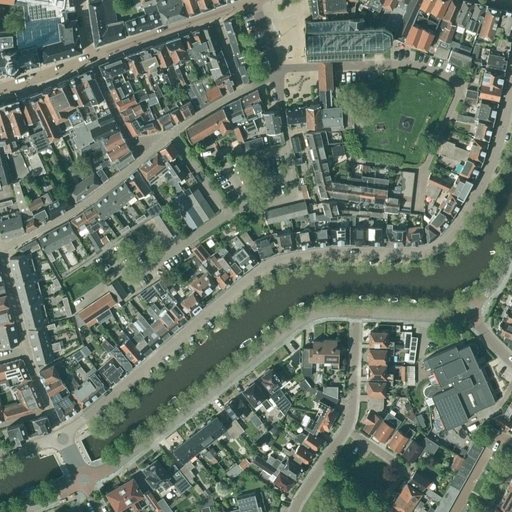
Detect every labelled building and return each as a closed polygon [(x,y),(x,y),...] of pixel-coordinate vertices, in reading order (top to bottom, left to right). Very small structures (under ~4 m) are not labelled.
[(0,29),(0,71),(6,71),(7,72),(13,70),(14,75),(18,74),(17,70),(24,68),(24,67),(40,63),(40,62),(44,61),(82,51),(82,50),(79,33),(78,34),(76,18),(68,19),(67,10),(75,9),(74,0),(0,0),(14,2),(23,3),(26,27),(17,28),(0,29)] [(127,25),(124,26),(123,21),(117,22),(112,0),(88,0),(88,2),(88,3),(95,46),(125,36),(163,23),(158,6),(157,3),(147,7),(145,3),(152,0),(140,0),(141,4),(142,4),(144,9),(142,10),(143,15),(125,22),(127,25)] [(182,0),(155,0),(157,3),(158,6),(163,23),(187,15),(182,0)] [(201,11),(196,0),(182,0),(187,15),(201,11)] [(196,0),(201,11),(213,7),(211,0),(196,0)] [(310,0),(314,21),(330,20),(329,15),(327,15),(323,0),(310,0)] [(337,0),(323,0),(327,15),(329,15),(330,20),(339,20),(338,11),(337,0)] [(351,18),(350,10),(349,2),(349,0),(337,0),(338,11),(339,20),(349,19),(348,18),(351,18)] [(356,2),(357,0),(349,0),(349,2),(350,10),(351,18),(354,18),(354,15),(356,4),(356,2)] [(366,0),(366,4),(369,6),(371,7),(381,11),(383,5),(385,0),(366,0)] [(378,25),(385,28),(396,0),(385,0),(383,5),(387,6),(378,25)] [(402,17),(409,0),(396,0),(385,28),(395,33),(402,17)] [(422,0),(409,0),(402,17),(395,33),(393,38),(405,43),(405,42),(422,0)] [(439,22),(448,0),(422,0),(405,42),(426,50),(439,22)] [(447,50),(450,40),(454,30),(456,26),(454,25),(455,23),(463,1),(460,0),(448,0),(439,22),(439,23),(441,20),(448,23),(446,28),(445,27),(440,39),(434,56),(446,61),(449,51),(447,50)] [(475,4),(463,1),(455,23),(454,25),(456,26),(454,30),(463,33),(464,28),(466,29),(475,4)] [(480,33),(488,7),(475,4),(466,29),(477,32),(480,33)] [(500,10),(488,7),(480,33),(477,32),(477,34),(476,34),(475,39),(490,43),(492,38),(500,10)] [(511,12),(500,10),(497,28),(495,27),(493,36),(502,38),(498,37),(495,50),(508,53),(509,49),(511,36),(511,32),(511,12)] [(330,20),(314,21),(308,21),(306,21),(304,20),(303,21),(304,23),(304,28),(304,29),(303,29),(303,32),(304,32),(304,48),(303,48),(303,52),(304,52),(304,54),(305,54),(305,59),(304,60),(306,62),(308,60),(318,59),(330,59),(364,57),(364,48),(369,48),(369,49),(371,49),(371,48),(382,47),(382,48),(385,48),(384,47),(390,42),(391,43),(392,41),(391,40),(391,33),(384,29),(381,28),(364,28),(364,18),(354,18),(351,18),(348,18),(349,19),(339,20),(330,20)] [(250,62),(246,52),(243,42),(244,42),(241,32),(240,33),(239,29),(240,28),(238,23),(237,24),(236,20),(234,19),(233,19),(231,20),(231,19),(223,22),(244,83),(256,80),(252,68),(253,67),(251,62),(250,62)] [(210,54),(208,54),(208,55),(210,61),(207,62),(210,70),(226,65),(212,26),(201,29),(210,54)] [(191,33),(180,37),(189,58),(197,54),(201,65),(205,64),(202,56),(208,55),(208,54),(210,54),(201,29),(191,33)] [(180,37),(165,42),(183,87),(185,86),(198,110),(210,103),(204,92),(198,80),(197,80),(198,80),(189,58),(180,37)] [(457,52),(460,44),(450,40),(447,50),(449,51),(451,47),(453,47),(452,50),(457,52)] [(176,88),(176,86),(174,85),(169,72),(168,72),(167,68),(174,65),(165,42),(153,46),(162,71),(166,80),(169,87),(168,89),(169,91),(171,91),(176,89),(176,88)] [(457,52),(469,56),(472,48),(460,44),(457,52)] [(154,92),(156,96),(157,99),(163,97),(161,94),(160,89),(159,89),(157,84),(166,80),(162,71),(153,46),(138,51),(146,72),(151,86),(152,86),(154,92)] [(508,53),(495,50),(490,49),(486,66),(504,70),(508,53)] [(466,76),(470,63),(471,57),(469,56),(457,52),(452,50),(448,61),(462,66),(459,74),(460,74),(466,76)] [(138,51),(125,55),(130,67),(132,66),(136,76),(146,72),(138,51)] [(132,66),(130,67),(125,55),(100,65),(104,77),(120,71),(124,81),(126,83),(129,82),(128,80),(137,77),(136,76),(132,66)] [(481,59),(471,57),(470,63),(482,66),(481,59)] [(339,87),(332,87),(331,67),(331,62),(330,59),(318,59),(318,67),(320,104),(320,106),(331,105),(331,106),(340,105),(339,87)] [(212,74),(213,78),(214,79),(230,74),(226,65),(210,70),(212,74)] [(89,99),(97,117),(109,111),(104,99),(99,88),(91,69),(78,75),(89,99)] [(485,69),(481,87),(479,96),(477,96),(478,92),(467,90),(465,97),(477,100),(481,100),(490,102),(491,99),(498,100),(504,73),(485,69)] [(104,77),(109,90),(123,84),(123,82),(124,81),(120,71),(104,77)] [(212,74),(198,80),(204,92),(211,88),(207,81),(213,78),(212,74)] [(235,88),(230,74),(214,79),(215,82),(216,85),(223,95),(235,88)] [(97,117),(89,99),(78,75),(66,80),(78,107),(82,105),(85,106),(89,115),(83,118),(85,121),(86,124),(110,112),(109,111),(97,117)] [(86,124),(85,121),(83,118),(78,107),(66,80),(42,91),(63,136),(66,135),(71,133),(70,130),(73,129),(76,135),(73,137),(79,149),(89,144),(89,143),(94,140),(95,142),(102,139),(103,139),(120,131),(114,120),(110,112),(86,124)] [(134,94),(129,82),(126,83),(124,81),(123,82),(123,84),(109,90),(112,96),(115,101),(130,96),(134,95),(134,94)] [(223,96),(223,95),(216,85),(211,88),(204,92),(210,103),(223,96)] [(257,90),(248,95),(255,112),(257,118),(257,119),(260,118),(259,111),(263,109),(257,90)] [(42,91),(30,95),(49,141),(61,136),(42,91)] [(115,101),(120,112),(138,104),(139,103),(145,100),(149,98),(148,95),(147,94),(137,98),(138,99),(136,100),(134,95),(130,96),(115,101)] [(29,131),(33,143),(37,152),(38,152),(50,145),(49,141),(30,95),(18,100),(27,125),(35,121),(37,127),(29,131)] [(255,112),(248,95),(240,99),(247,122),(257,118),(255,112)] [(477,100),(465,97),(462,103),(476,106),(477,100)] [(239,120),(241,119),(243,123),(247,122),(240,99),(223,107),(223,108),(234,128),(240,144),(244,154),(255,151),(252,140),(243,143),(241,140),(244,140),(248,136),(243,124),(241,125),(239,120)] [(18,100),(5,104),(21,153),(33,177),(46,172),(42,163),(37,152),(33,143),(29,131),(27,125),(18,100)] [(497,104),(490,102),(481,100),(479,108),(476,108),(474,117),(475,117),(475,118),(493,122),(497,104)] [(189,101),(178,107),(184,118),(194,113),(189,101)] [(138,104),(120,112),(125,122),(139,114),(143,112),(139,103),(138,104)] [(31,177),(31,176),(24,162),(21,153),(5,104),(0,104),(0,135),(0,139),(1,140),(12,181),(20,211),(22,221),(25,220),(27,231),(51,219),(45,207),(33,214),(31,211),(43,205),(44,204),(41,197),(27,204),(26,205),(18,180),(31,177)] [(320,106),(320,104),(306,106),(306,121),(307,126),(331,123),(331,128),(354,126),(352,105),(341,106),(341,105),(340,105),(331,106),(331,105),(320,106)] [(297,122),(297,127),(301,126),(300,122),(306,121),(306,106),(294,108),(296,122),(297,122)] [(178,107),(170,111),(176,123),(184,118),(178,107)] [(234,128),(223,108),(186,129),(193,142),(220,127),(223,133),(234,128)] [(287,123),(296,122),(294,108),(285,110),(287,123)] [(142,121),(139,114),(125,122),(133,136),(148,134),(160,131),(153,118),(149,110),(146,112),(151,119),(143,123),(143,124),(141,125),(140,122),(142,121)] [(176,123),(170,111),(157,118),(163,130),(176,123)] [(285,143),(279,111),(274,112),(274,111),(264,113),(268,133),(277,132),(278,136),(280,136),(282,145),(285,143)] [(493,122),(475,118),(457,114),(456,120),(466,122),(466,121),(474,123),(474,120),(478,121),(473,137),(475,137),(488,141),(493,122)] [(107,152),(125,140),(120,131),(103,139),(85,147),(83,148),(85,153),(92,149),(93,150),(100,146),(104,153),(107,152)] [(305,133),(308,146),(322,144),(328,144),(325,131),(319,131),(305,133)] [(0,135),(0,188),(2,188),(1,184),(12,181),(1,140),(0,139),(0,135)] [(252,140),(255,151),(265,149),(262,137),(252,140)] [(294,153),(299,152),(301,151),(298,137),(290,138),(294,153)] [(442,147),(482,162),(487,144),(477,140),(473,139),(469,151),(454,146),(454,144),(445,140),(442,147)] [(131,150),(125,140),(107,152),(110,159),(101,164),(103,167),(108,165),(109,166),(118,161),(117,157),(131,150)] [(173,176),(177,182),(186,176),(179,165),(178,166),(172,157),(178,153),(171,142),(160,151),(161,153),(158,155),(173,176)] [(236,158),(244,154),(240,144),(233,147),(235,149),(232,151),(236,158)] [(322,144),(308,146),(311,158),(325,157),(322,144)] [(331,148),(332,156),(344,154),(343,146),(331,148)] [(473,180),(482,162),(442,147),(439,154),(459,162),(460,159),(465,161),(459,174),(473,180)] [(136,159),(131,150),(120,159),(121,161),(117,164),(121,170),(136,159)] [(182,190),(177,182),(173,176),(158,155),(157,153),(139,168),(150,185),(163,175),(168,181),(176,193),(182,190)] [(325,157),(311,158),(314,171),(328,170),(325,157)] [(108,179),(108,178),(101,169),(97,172),(104,182),(108,179)] [(151,191),(137,170),(125,180),(132,191),(138,199),(151,191)] [(328,170),(314,171),(317,183),(331,181),(328,170)] [(94,174),(79,184),(86,195),(101,184),(94,174)] [(443,190),(450,193),(462,200),(471,183),(458,176),(452,187),(450,185),(451,184),(430,174),(427,182),(428,182),(425,188),(428,189),(438,194),(440,188),(443,190)] [(331,181),(335,196),(347,198),(347,183),(347,176),(341,175),(340,182),(331,181)] [(347,198),(360,199),(361,185),(361,178),(347,176),(347,183),(347,198)] [(361,185),(360,199),(372,201),(374,178),(361,176),(361,178),(361,185)] [(388,179),(374,178),(372,201),(385,203),(387,189),(388,179)] [(116,187),(128,201),(135,195),(124,181),(116,187)] [(331,181),(317,183),(321,197),(335,196),(331,181)] [(86,195),(79,184),(74,187),(81,198),(86,195)] [(187,196),(197,189),(194,184),(183,191),(187,196)] [(397,212),(398,206),(399,200),(399,194),(400,189),(400,186),(398,186),(395,187),(394,190),(387,189),(385,203),(384,210),(396,212),(397,212)] [(81,198),(74,187),(69,191),(76,202),(81,198)] [(120,207),(128,201),(116,187),(108,193),(120,207)] [(190,201),(201,194),(197,189),(187,196),(190,201)] [(428,189),(425,194),(435,199),(438,194),(428,189)] [(183,191),(172,199),(191,230),(203,222),(183,191)] [(43,205),(45,207),(51,219),(74,206),(67,194),(53,202),(47,193),(41,197),(44,204),(43,205)] [(101,199),(112,214),(120,207),(108,193),(101,199)] [(453,217),(462,200),(450,193),(446,200),(442,199),(438,208),(440,210),(442,211),(453,217)] [(193,206),(204,199),(201,194),(190,201),(193,206)] [(93,205),(103,218),(104,220),(104,219),(112,214),(101,199),(93,205)] [(197,211),(207,204),(204,199),(193,206),(197,211)] [(157,202),(151,206),(154,211),(157,215),(163,210),(161,206),(157,202)] [(298,204),(301,215),(308,214),(305,202),(298,204)] [(329,221),(328,215),(336,215),(339,215),(338,211),(336,202),(322,202),(325,214),(315,216),(315,215),(309,216),(310,222),(316,221),(329,221)] [(200,216),(211,209),(207,204),(197,211),(200,216)] [(291,205),(294,217),(301,215),(298,204),(291,205)] [(284,207),(287,219),(294,217),(291,205),(284,207)] [(104,220),(103,218),(102,219),(100,216),(99,217),(91,206),(82,212),(95,230),(101,226),(104,231),(110,227),(104,219),(104,220)] [(278,209),(281,220),(287,219),(284,207),(278,209)] [(214,214),(211,209),(200,216),(203,221),(214,214)] [(271,210),(274,222),(281,220),(278,209),(271,210)] [(163,210),(157,215),(153,217),(157,223),(167,216),(163,210)] [(267,224),(274,222),(271,210),(264,212),(267,224)] [(429,223),(428,224),(440,233),(453,217),(442,211),(440,210),(436,216),(434,214),(429,220),(424,216),(424,219),(429,223)] [(22,221),(20,211),(8,215),(13,236),(25,232),(22,221)] [(95,230),(82,212),(71,220),(78,231),(85,226),(90,233),(88,235),(94,246),(93,247),(95,250),(104,244),(95,230)] [(0,232),(2,239),(13,236),(8,215),(0,216),(0,232)] [(160,227),(170,220),(167,216),(157,223),(160,227)] [(228,225),(235,234),(242,228),(236,219),(228,225)] [(164,233),(174,226),(170,220),(160,227),(164,233)] [(70,221),(59,227),(72,251),(75,249),(71,241),(78,237),(70,221)] [(320,231),(315,231),(315,222),(309,222),(311,230),(314,246),(332,244),(330,228),(328,226),(323,227),(321,229),(320,229),(320,231)] [(440,233),(428,224),(425,228),(427,243),(432,240),(436,237),(440,233)] [(386,245),(405,246),(405,232),(405,230),(392,230),(392,225),(387,225),(387,230),(386,245)] [(177,231),(174,226),(164,233),(167,238),(177,231)] [(332,229),(332,244),(350,244),(350,229),(350,228),(350,226),(339,226),(339,228),(338,229),(332,229)] [(72,251),(59,227),(49,233),(58,248),(64,245),(69,253),(72,251)] [(405,232),(405,246),(425,243),(422,227),(410,229),(410,230),(405,230),(405,232)] [(350,244),(368,244),(368,229),(356,228),(350,228),(350,229),(350,244)] [(313,246),(314,246),(311,230),(308,229),(305,229),(303,232),(294,233),(296,249),(313,246)] [(368,229),(368,244),(386,245),(387,230),(386,229),(375,229),(375,230),(368,229)] [(273,241),(271,234),(253,241),(246,231),(240,236),(250,248),(251,247),(254,250),(258,249),(261,259),(279,252),(275,240),(273,241)] [(58,248),(49,233),(39,238),(52,262),(56,260),(51,252),(58,248)] [(276,233),(271,234),(273,241),(275,240),(279,252),(296,249),(294,233),(293,233),(277,236),(276,233)] [(100,239),(104,243),(109,240),(105,235),(100,239)] [(240,250),(233,256),(244,272),(257,262),(236,237),(233,240),(240,250)] [(10,258),(13,269),(34,264),(32,253),(41,248),(37,240),(21,249),(22,255),(10,258)] [(198,245),(192,250),(202,262),(208,257),(198,245)] [(233,256),(229,251),(217,260),(221,265),(234,280),(244,272),(233,256)] [(190,284),(195,291),(201,297),(218,284),(212,276),(202,265),(196,256),(193,258),(199,267),(204,273),(204,272),(205,274),(198,280),(197,278),(190,284)] [(212,276),(218,284),(223,289),(234,280),(221,265),(217,260),(214,256),(211,259),(220,270),(212,276)] [(34,264),(13,269),(16,281),(37,275),(34,264)] [(37,275),(16,281),(19,292),(40,287),(37,275)] [(57,278),(56,279),(52,281),(56,288),(60,286),(57,278)] [(168,290),(161,279),(153,285),(160,296),(168,290)] [(110,292),(121,285),(117,280),(107,286),(110,292)] [(114,297),(124,290),(121,285),(110,292),(114,297)] [(40,287),(19,292),(22,304),(43,299),(40,287)] [(153,291),(150,287),(139,294),(144,299),(153,291)] [(168,292),(177,303),(190,318),(206,304),(201,297),(195,291),(185,299),(178,290),(176,292),(173,288),(168,292)] [(128,295),(124,290),(114,297),(117,302),(128,295)] [(109,292),(104,295),(111,306),(117,302),(109,292)] [(177,303),(168,292),(165,295),(174,305),(168,310),(181,325),(190,318),(177,303)] [(0,309),(10,306),(9,306),(6,294),(0,296),(0,309)] [(106,309),(108,308),(111,306),(104,295),(99,299),(106,309)] [(67,297),(62,298),(67,317),(72,316),(67,297)] [(43,299),(22,304),(24,315),(46,310),(43,299)] [(96,317),(99,321),(111,313),(108,308),(106,309),(99,299),(90,305),(98,315),(96,317)] [(159,318),(171,333),(181,325),(168,310),(165,306),(160,310),(154,303),(149,307),(159,318)] [(96,317),(98,315),(90,305),(84,309),(91,320),(96,317)] [(0,324),(13,321),(12,317),(10,306),(0,309),(0,324)] [(155,321),(150,325),(150,326),(162,341),(171,333),(149,307),(146,310),(155,321)] [(511,310),(507,308),(502,319),(511,323),(511,310)] [(84,309),(75,315),(78,326),(80,324),(81,326),(91,320),(84,309)] [(46,310),(24,315),(27,327),(49,322),(46,310)] [(141,334),(153,349),(162,341),(150,326),(150,325),(142,316),(138,319),(146,328),(141,333),(140,333),(141,334)] [(13,321),(0,324),(0,336),(16,333),(13,321)] [(508,343),(507,346),(511,350),(511,325),(501,321),(496,332),(506,336),(504,341),(508,343)] [(144,356),(153,349),(141,334),(140,333),(141,333),(132,322),(128,325),(136,334),(130,339),(144,356)] [(28,330),(31,341),(48,337),(46,330),(55,328),(54,324),(28,330)] [(132,360),(135,364),(144,356),(130,339),(123,331),(120,334),(126,340),(120,346),(132,360)] [(386,346),(386,348),(394,348),(394,341),(387,341),(387,333),(370,332),(369,345),(386,346)] [(409,349),(411,337),(412,332),(404,332),(403,349),(409,349)] [(0,348),(19,344),(16,333),(0,336),(0,338),(1,343),(0,343),(0,348)] [(48,337),(31,341),(34,353),(60,346),(59,343),(49,345),(48,337)] [(411,337),(409,349),(409,351),(415,352),(417,338),(411,337)] [(325,339),(325,341),(324,361),(331,361),(331,369),(338,369),(339,348),(337,348),(337,340),(325,339)] [(118,344),(114,347),(105,340),(100,344),(108,353),(109,352),(114,356),(127,371),(135,364),(132,360),(120,346),(119,346),(118,344)] [(324,361),(325,341),(313,341),(312,348),(302,348),(301,367),(302,367),(302,373),(304,376),(311,376),(312,361),(324,361)] [(60,346),(34,353),(37,364),(53,360),(51,352),(61,350),(60,346)] [(81,350),(86,356),(86,355),(86,356),(91,353),(86,346),(81,349),(81,350)] [(478,368),(473,355),(473,354),(474,353),(474,352),(473,351),(473,350),(473,349),(472,349),(472,348),(471,347),(470,347),(469,346),(458,351),(456,346),(427,358),(431,369),(433,368),(439,382),(427,387),(426,387),(426,388),(425,389),(425,390),(424,391),(424,392),(424,393),(425,393),(425,394),(426,395),(427,396),(428,396),(429,396),(430,396),(431,396),(446,429),(468,419),(466,415),(495,403),(480,367),(478,368)] [(394,348),(386,348),(386,350),(369,349),(369,363),(386,363),(386,355),(393,355),(394,348)] [(77,362),(86,356),(81,350),(72,355),(77,362)] [(299,364),(299,350),(289,357),(296,366),(299,364)] [(99,371),(110,386),(127,371),(114,356),(98,370),(99,371)] [(22,360),(20,359),(3,364),(6,378),(7,377),(9,387),(19,384),(31,379),(22,360)] [(45,384),(60,378),(53,365),(39,372),(45,384)] [(385,380),(392,381),(393,374),(385,373),(385,365),(369,365),(368,378),(385,379),(385,380)] [(110,386),(99,371),(98,370),(95,366),(87,373),(88,375),(89,374),(91,375),(88,377),(101,393),(110,386)] [(77,370),(83,376),(87,382),(80,387),(91,401),(101,393),(88,377),(91,375),(89,374),(88,375),(87,373),(86,373),(81,367),(77,370)] [(69,373),(75,380),(77,378),(69,369),(67,370),(69,373)] [(271,398),(276,405),(284,415),(291,403),(278,387),(289,379),(283,371),(277,376),(272,369),(263,376),(265,379),(263,381),(274,396),(271,398)] [(69,373),(66,375),(70,381),(76,388),(71,392),(81,409),(91,401),(80,387),(79,386),(75,380),(69,373)] [(81,409),(71,392),(70,393),(60,377),(60,378),(45,384),(60,419),(61,419),(61,420),(62,420),(63,420),(64,420),(81,409)] [(397,387),(398,381),(392,381),(385,380),(385,382),(368,381),(368,395),(369,395),(383,396),(385,396),(385,387),(392,387),(397,387)] [(43,409),(36,392),(32,381),(21,386),(16,388),(23,403),(24,405),(30,404),(33,412),(43,409)] [(276,405),(271,398),(267,401),(254,383),(243,391),(254,405),(259,401),(265,409),(271,405),(273,408),(276,405)] [(331,407),(336,398),(322,392),(318,390),(311,387),(309,389),(317,393),(312,400),(318,403),(317,405),(320,407),(316,413),(331,422),(336,413),(331,410),(333,408),(331,407)] [(336,398),(337,398),(337,387),(322,387),(322,392),(336,398)] [(383,396),(369,395),(368,409),(370,410),(362,421),(366,424),(363,428),(372,434),(382,419),(378,416),(383,408),(383,396)] [(242,419),(249,413),(244,407),(246,407),(240,399),(235,402),(233,399),(224,406),(233,419),(239,414),(242,419)] [(511,400),(504,413),(491,420),(507,431),(511,423),(506,419),(511,410),(511,400)] [(23,403),(17,405),(17,407),(22,406),(24,415),(33,412),(30,404),(24,405),(23,403)] [(4,420),(14,417),(24,415),(22,406),(17,407),(17,405),(2,409),(4,420)] [(406,417),(411,421),(415,416),(412,409),(406,417)] [(309,430),(316,435),(320,428),(321,429),(322,427),(327,430),(331,422),(316,413),(313,419),(309,417),(304,426),(309,430)] [(373,435),(384,442),(390,433),(392,434),(400,422),(387,413),(373,435)] [(51,429),(46,416),(29,421),(32,433),(38,431),(39,433),(43,432),(44,433),(50,431),(51,429)] [(206,424),(216,437),(221,433),(223,436),(225,434),(228,439),(231,436),(233,438),(239,434),(232,425),(226,429),(216,417),(206,424)] [(232,425),(239,434),(243,430),(235,420),(231,423),(232,424),(232,425)] [(28,437),(23,423),(7,428),(11,439),(15,438),(17,443),(24,440),(25,438),(28,437)] [(206,445),(216,437),(206,424),(196,432),(206,445)] [(276,430),(273,427),(268,430),(272,435),(276,430)] [(406,444),(415,432),(409,428),(405,435),(397,430),(388,444),(399,452),(405,443),(406,444)] [(321,438),(316,435),(309,430),(306,435),(302,433),(296,435),(289,431),(287,434),(302,444),(303,443),(308,447),(310,444),(316,448),(321,440),(320,439),(321,438)] [(184,442),(194,454),(203,447),(194,434),(184,442)] [(412,440),(402,454),(413,462),(418,455),(421,456),(425,451),(431,454),(434,449),(438,444),(426,437),(420,445),(412,440)] [(187,459),(194,454),(184,442),(174,450),(185,465),(179,470),(186,479),(191,485),(194,482),(192,479),(195,476),(193,474),(189,470),(193,467),(187,459)] [(469,448),(480,454),(483,448),(473,442),(469,448)] [(284,448),(281,452),(286,455),(288,457),(293,459),(294,457),(300,462),(302,459),(306,462),(312,454),(299,445),(295,451),(292,448),(289,452),(284,448)] [(214,457),(218,454),(213,448),(209,450),(214,457)] [(466,454),(477,460),(480,454),(469,448),(466,454)] [(218,461),(214,457),(209,450),(205,453),(214,464),(218,461)] [(253,452),(247,458),(252,462),(257,455),(253,452)] [(466,454),(464,459),(463,460),(473,466),(477,460),(466,454)] [(294,481),(278,470),(278,469),(277,468),(276,469),(266,462),(257,455),(252,462),(271,475),(269,479),(273,481),(272,482),(286,491),(294,481)] [(288,457),(286,455),(288,457),(286,455),(281,462),(276,458),(276,459),(270,456),(266,462),(276,469),(277,468),(278,467),(287,473),(290,473),(296,478),(302,468),(303,467),(292,460),(293,459),(288,457)] [(459,466),(470,472),(473,466),(463,460),(464,459),(457,455),(450,468),(457,471),(459,466)] [(179,494),(190,485),(174,464),(165,471),(156,460),(143,470),(148,477),(146,478),(154,487),(159,483),(165,490),(172,484),(179,494)] [(459,466),(457,471),(456,472),(466,478),(470,472),(459,466)] [(226,473),(231,479),(237,474),(231,468),(226,473)] [(429,480),(417,471),(415,470),(408,481),(426,494),(425,495),(438,503),(441,498),(425,486),(429,480)] [(453,478),(463,484),(466,478),(456,472),(453,478)] [(133,478),(121,486),(130,502),(136,511),(142,509),(136,499),(143,495),(133,478)] [(449,485),(460,490),(463,484),(453,478),(449,485)] [(399,494),(421,509),(424,504),(416,499),(421,493),(406,483),(399,494)] [(197,484),(192,488),(199,496),(203,492),(197,484)] [(446,491),(456,497),(460,490),(449,485),(446,491)] [(130,502),(121,486),(107,494),(117,510),(118,510),(119,511),(126,511),(123,507),(130,502)] [(511,511),(511,487),(508,486),(498,506),(508,511),(511,511)] [(158,511),(162,510),(157,502),(148,490),(144,494),(151,504),(157,511),(158,511)] [(442,497),(453,503),(456,497),(446,491),(442,497)] [(224,511),(262,511),(260,504),(257,504),(254,493),(236,497),(239,509),(224,511)] [(426,511),(421,509),(399,494),(392,504),(403,511),(408,511),(411,508),(417,511),(426,511)] [(214,505),(212,497),(201,507),(202,511),(210,511),(209,506),(214,505)] [(439,503),(449,509),(453,503),(442,497),(439,503)] [(163,511),(172,511),(163,498),(157,502),(162,510),(163,511)] [(435,509),(440,511),(447,511),(449,509),(439,503),(435,509)]
